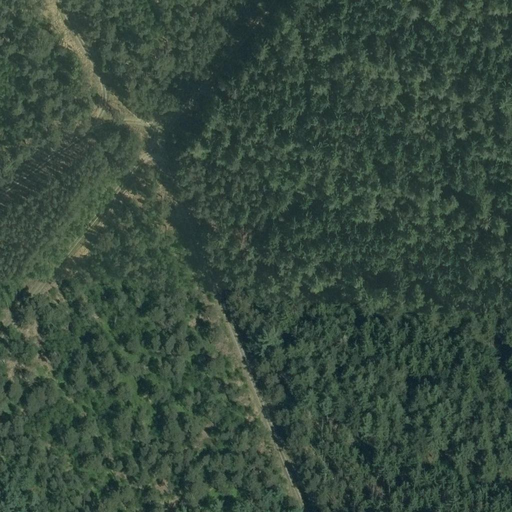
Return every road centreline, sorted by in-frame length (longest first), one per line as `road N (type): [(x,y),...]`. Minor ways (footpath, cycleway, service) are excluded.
road 1 (track): [(0,190),(94,126),(139,119),(155,127),(302,511)]
road 2 (track): [(275,0),(0,336)]
road 3 (track): [(139,119),(109,91),(56,0)]
